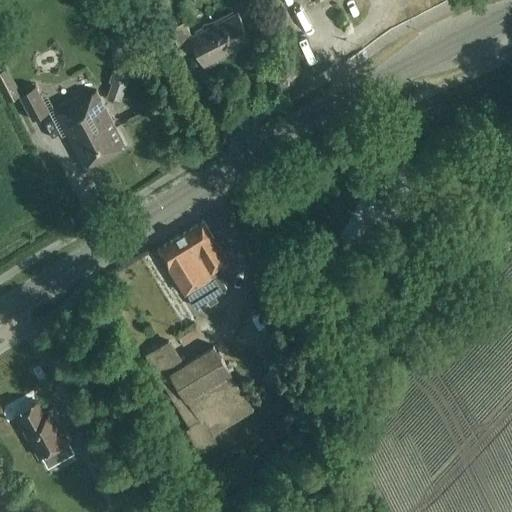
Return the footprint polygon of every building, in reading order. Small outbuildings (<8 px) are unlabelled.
[(402,9),(409,20),(421,13),(413,2),(402,9)] [(204,64),(252,40),(238,13),(193,36),(186,22),(172,29),(185,53),(196,48),(204,64)] [(57,75),(69,59),(55,48),(42,64),(57,75)] [(0,87),(13,81),(6,67),(0,69),(0,87)] [(127,97),(142,89),(132,72),(118,80),(127,97)] [(47,112),(35,87),(17,96),(29,121),(47,112)] [(85,166),(126,144),(97,89),(84,96),(81,92),(54,107),(85,166)] [(231,266),(203,221),(158,249),(194,309),(207,301),(210,306),(218,301),(213,292),(223,286),(216,274),(231,266)] [(214,345),(185,363),(171,340),(147,355),(191,426),(188,428),(202,450),(217,441),(212,433),(253,408),(214,345)] [(45,411),(39,400),(16,413),(39,454),(70,438),(53,407),(45,411)] [(95,419),(74,431),(109,493),(110,492),(114,501),(135,489),(130,481),(131,481),(95,419)]
